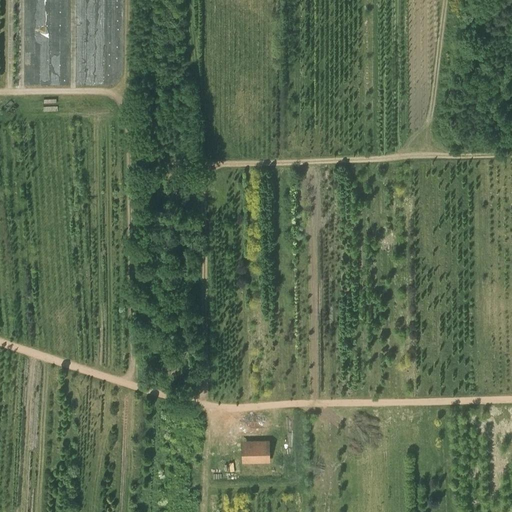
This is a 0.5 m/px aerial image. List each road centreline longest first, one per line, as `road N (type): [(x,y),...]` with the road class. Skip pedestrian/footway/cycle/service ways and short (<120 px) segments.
road 1 (track): [(511,154),(215,165),(202,156),(187,0)]
road 2 (track): [(511,400),(216,404),(207,409),(203,511)]
road 3 (track): [(207,409),(0,342)]
road 4 (track): [(426,156),(447,0)]
road 5 (track): [(123,93),(0,93)]
